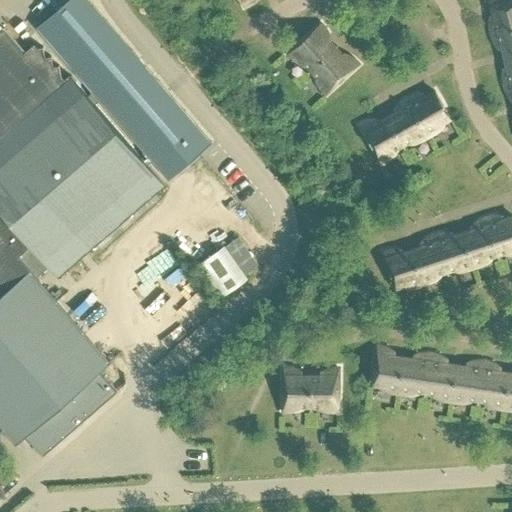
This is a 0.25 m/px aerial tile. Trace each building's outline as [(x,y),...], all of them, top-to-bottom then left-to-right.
[(0,430),(4,427),(17,443),(26,435),(43,454),(117,390),(100,371),(109,363),(35,277),(49,263),(59,275),(164,185),(147,164),(152,159),(169,179),(212,142),(89,0),(68,0),(37,27),(92,90),(87,94),(72,76),(65,81),(61,77),(59,67),(53,67),(51,58),(45,58),(43,49),(37,49),(34,45),(24,54),(5,31),(0,24),(0,430)] [(510,94),(511,97),(511,0),(493,4),(497,18),(492,19),(492,23),(492,26),(492,30),(493,33),(494,36),(495,39),(497,43),(499,45),(504,44),(507,56),(502,57),(503,59),(507,58),(510,70),(505,71),(505,74),(505,78),(505,81),(506,85),(507,88),(508,91),(510,94)] [(324,28),(321,25),(320,24),(288,54),(288,55),(294,50),(311,69),(306,74),(307,75),(312,70),(329,88),(324,93),(325,94),(358,64),(357,63),(353,60),(350,57),(346,55),(343,58),(334,49),(337,46),(336,45),(333,48),(325,39),(328,36),(326,32),(324,28)] [(367,123),(363,124),(361,125),(383,164),(384,164),(380,157),(403,145),(406,152),(407,151),(404,145),(426,132),(430,139),(431,138),(427,132),(451,119),(437,92),(424,99),(422,95),(419,96),(415,96),(412,98),(409,99),(406,101),(403,103),(401,105),(398,108),(401,112),(390,118),(387,114),(386,115),(388,119),(377,125),(375,121),(371,121),(367,123)] [(426,247),(424,242),(421,242),(417,242),(414,243),(410,244),(407,245),(404,246),(401,248),(398,250),(400,255),(387,259),(398,295),(399,294),(397,287),(421,279),(423,287),(425,286),(422,279),(447,271),(449,278),(450,278),(448,271),(472,263),(474,270),(476,270),(473,263),(498,255),(500,262),(501,262),(499,255),(511,250),(511,211),(508,213),(504,215),(500,218),(502,222),(490,226),(488,222),(487,222),(488,226),(476,230),(475,226),(472,226),(468,226),(465,227),(461,228),(458,229),(455,230),(452,232),(449,234),(451,238),(439,242),(437,238),(436,239),(437,243),(426,247)] [(225,245),(198,263),(221,297),(248,278),(243,271),(231,254),(225,245)] [(74,311),(82,323),(101,310),(93,298),(74,311)] [(418,360),(419,355),(415,354),(412,352),(409,352),(405,351),(402,351),(399,351),(395,351),(392,351),(391,356),(377,354),(372,391),(373,391),(374,384),(399,388),(398,395),(400,395),(401,388),(426,392),(425,399),(426,399),(427,392),(452,395),(451,403),(452,403),(454,396),(479,399),(478,407),(479,407),(480,400),(505,403),(504,411),(505,411),(506,403),(511,404),(511,366),(508,366),(504,366),(501,366),(497,367),(497,372),(484,370),(485,366),(484,365),(483,370),(471,368),(471,363),(468,362),(465,360),(462,359),(458,359),(455,358),(451,358),(448,359),(445,359),(444,364),(432,362),(432,358),(431,358),(430,362),(418,360)] [(298,376),(298,371),(294,370),(290,369),(284,369),(284,413),(285,413),(285,406),(311,406),(311,414),(312,414),(312,406),(337,406),(337,414),(339,414),(339,369),(333,369),(329,370),(325,371),(325,376),(312,376),(312,372),(311,372),(311,376),(298,376)]
